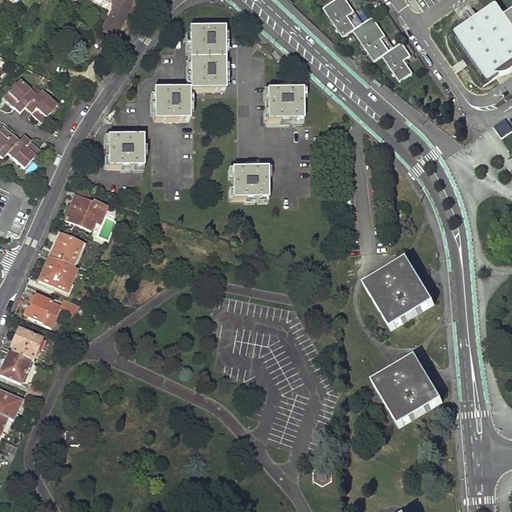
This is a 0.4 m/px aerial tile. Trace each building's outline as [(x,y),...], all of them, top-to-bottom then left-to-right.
[(0,0),(0,11),(3,5),(2,4),(4,0),(6,0),(12,3),(14,0),(0,0)] [(103,31),(117,39),(136,4),(134,0),(64,0),(73,5),(75,0),(111,0),(113,1),(115,9),(103,31)] [(345,0),(338,0),(323,10),(342,39),(352,32),(355,30),(347,18),(354,13),(345,0)] [(455,33),(489,82),(500,74),(507,74),(511,71),(511,12),(506,17),(497,4),(455,33)] [(348,17),(354,28),(361,24),(354,13),(348,17)] [(355,30),(352,32),(373,64),(382,58),(388,54),(380,40),(385,37),(373,19),(355,30)] [(188,92),(188,93),(224,93),(223,30),(190,30),(191,86),(188,86),(188,92)] [(402,45),(388,54),(382,58),(399,83),(412,74),(404,62),(411,58),(402,45)] [(25,110),(36,98),(31,93),(20,83),(4,100),(20,115),(25,110)] [(153,123),(189,122),(188,93),(188,92),(152,92),(153,123)] [(300,92),(265,93),(266,123),(301,122),(300,92)] [(41,125),(56,108),(40,94),(39,94),(36,98),(25,110),(41,125)] [(501,137),(511,130),(511,127),(506,118),(494,126),(501,137)] [(9,155),(20,142),(4,128),(0,132),(0,155),(5,159),(9,155)] [(107,170),(143,170),(142,138),(106,139),(107,170)] [(25,169),(39,153),(23,139),(20,142),(9,155),(25,169)] [(324,139),(313,139),(313,154),(325,153),(324,139)] [(266,170),(231,172),(232,203),(266,202),(266,170)] [(66,222),(92,233),(96,224),(100,226),(107,209),(89,202),(91,196),(79,190),(66,222)] [(50,259),(73,269),(84,246),(60,236),(50,259)] [(77,270),(73,269),(50,259),(40,282),(68,294),(77,270)] [(430,305),(404,262),(364,286),(390,330),(430,305)] [(21,317),(51,329),(59,310),(61,306),(33,294),(27,308),(25,307),(21,317)] [(59,310),(75,317),(79,307),(63,300),(61,306),(59,310)] [(11,354),(31,362),(32,362),(42,339),(18,330),(11,345),(14,347),(11,354)] [(0,376),(21,385),(31,362),(11,354),(8,352),(0,371),(0,376)] [(373,384),(398,427),(442,402),(415,358),(373,384)] [(29,386),(25,395),(40,396),(43,387),(29,386)] [(0,417),(7,420),(13,423),(23,401),(0,392),(0,417)] [(4,442),(0,450),(15,451),(19,443),(4,442)] [(315,485),(324,490),(334,485),(334,473),(325,468),(315,473),(315,485)]
